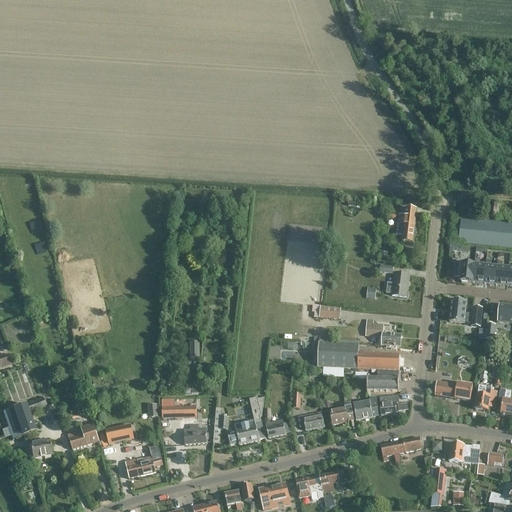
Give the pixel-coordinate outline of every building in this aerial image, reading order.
[(401,243),(406,243),(412,244),(416,211),(405,210),(404,217),(400,216),(399,226),(403,227),(401,243)] [(511,249),(511,225),(460,220),(458,244),(511,249)] [(472,260),(471,266),(470,283),(481,284),(483,267),(476,266),(477,260),(472,260)] [(483,261),(483,267),(481,284),(492,285),(494,268),(487,267),(488,261),(483,261)] [(492,285),(504,286),(505,269),(499,268),(499,262),(495,262),(494,268),(492,285)] [(469,283),(470,283),(471,266),(453,264),(452,277),(458,278),(458,282),(469,283)] [(406,299),(408,276),(394,275),(393,285),(388,284),(387,294),(392,295),(392,297),(406,299)] [(471,307),(470,315),(462,314),(463,302),(448,300),(446,322),(461,324),(461,322),(469,323),(469,325),(477,326),(479,308),(471,307)] [(511,307),(499,306),(497,323),(511,324),(511,307)] [(319,319),(339,321),(340,309),(320,307),(319,319)] [(381,348),(400,349),(401,336),(382,335),(383,326),(373,325),(373,322),(367,321),(366,325),(365,338),(382,339),(381,348)] [(490,340),(491,326),(484,325),(482,339),(490,340)] [(491,345),(483,344),(482,353),(490,354),(491,345)] [(398,373),(399,357),(358,354),(358,347),(318,345),(317,369),(398,373)] [(503,370),(492,369),(490,379),(495,380),(494,386),(500,387),(503,370)] [(398,393),(398,380),(367,380),(367,393),(398,393)] [(470,403),(472,387),(456,385),(456,387),(437,384),(434,397),(470,403)] [(191,395),(200,395),(200,386),(191,386),(191,395)] [(478,387),(477,396),(474,411),(488,413),(489,409),(494,410),(497,394),(491,393),(491,389),(478,387)] [(511,416),(511,402),(509,403),(510,394),(503,393),(500,415),(511,416)] [(300,410),(301,395),(293,395),(292,410),(300,410)] [(379,400),(381,418),(396,416),(395,405),(397,405),(396,398),(379,400)] [(42,412),(46,411),(42,399),(2,413),(12,440),(23,437),(24,441),(33,438),(31,434),(34,432),(28,415),(42,410),(42,412)] [(235,432),(227,434),(230,446),(238,444),(239,447),(259,442),(259,441),(265,440),(261,422),(262,414),(264,399),(258,401),(257,399),(250,401),(253,416),(254,424),(255,427),(235,432)] [(369,403),(353,406),(356,423),(372,420),(372,419),(378,418),(377,399),(371,400),(372,403),(369,403)] [(162,420),(196,419),(196,407),(169,408),(169,402),(161,402),(162,420)] [(346,419),(353,418),(350,404),(341,406),(342,411),(329,413),(332,427),(347,424),(346,419)] [(305,432),(324,428),(321,414),(297,419),(299,429),(304,428),(305,432)] [(227,431),(228,419),(220,418),(219,430),(227,431)] [(265,425),(268,440),(286,436),(285,435),(291,433),(289,423),(283,425),(282,421),(270,424),(269,424),(265,425)] [(72,452),(87,447),(99,443),(93,425),(81,430),(82,433),(67,438),(72,452)] [(108,446),(133,441),(130,427),(105,432),(108,446)] [(157,430),(147,432),(149,443),(159,442),(157,430)] [(185,447),(206,445),(205,434),(184,436),(185,447)] [(400,455),(422,451),(419,439),(380,447),(382,459),(394,456),(395,462),(401,461),(400,455)] [(32,460),(52,456),(48,441),(29,446),(29,448),(25,449),(27,456),(31,455),(32,460)] [(441,453),(441,445),(433,445),(433,452),(441,453)] [(450,446),(448,463),(449,464),(457,464),(470,466),(470,465),(478,466),(480,450),(472,449),(472,448),(464,448),(464,447),(459,447),(459,445),(452,445),(452,446),(450,446)] [(489,456),(488,466),(494,467),(494,464),(502,465),(503,458),(489,456)] [(136,461),(125,464),(129,480),(155,474),(151,458),(141,460),(142,462),(137,463),(136,461)] [(319,477),(321,487),(324,499),(326,509),(335,507),(330,494),(334,493),(333,485),(339,484),(339,485),(344,483),(345,485),(348,484),(356,483),(353,470),(345,472),(346,476),(344,477),(343,472),(319,477)] [(444,497),(446,472),(434,471),(431,495),(444,497)] [(299,500),(311,498),(312,501),(314,502),(317,502),(318,500),(324,499),(321,487),(317,488),(315,479),(308,480),(296,482),(299,500)] [(286,484),(259,490),(264,511),(278,508),(277,504),(283,503),(284,507),(291,505),(286,484)] [(244,503),(254,501),(251,486),(241,488),(244,503)] [(237,511),(242,511),(239,492),(224,495),(227,508),(236,506),(237,511)] [(453,494),(453,507),(463,507),(464,494),(453,494)] [(495,506),(493,511),(511,511),(511,509),(500,507),(502,498),(492,495),(490,502),(489,505),(495,506)] [(204,506),(205,511),(219,511),(217,503),(204,506)]
